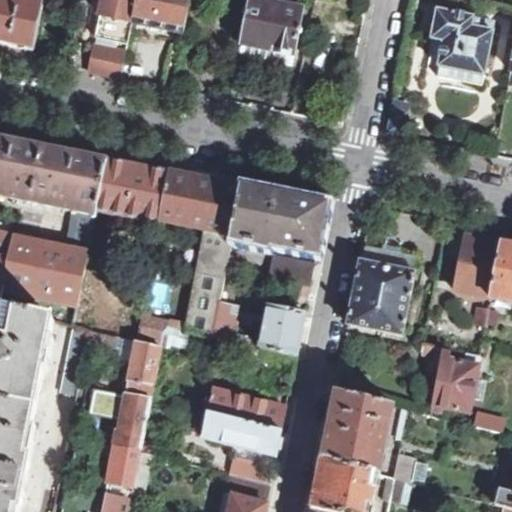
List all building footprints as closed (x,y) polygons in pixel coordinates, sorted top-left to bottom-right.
[(42,17),(45,0),(23,0),(24,1),(20,0),(0,0),(0,44),(34,52),(35,51),(42,17)] [(101,0),(92,43),(127,51),(134,21),(138,0),(101,0)] [(183,31),(189,0),(138,0),(134,21),(183,31)] [(252,0),(243,45),(296,56),(304,12),(268,5),(269,0),(252,0)] [(439,11),(434,39),(445,42),(440,66),(486,74),(495,32),(493,31),(495,22),(439,11)] [(127,51),(92,43),(86,72),(121,80),(127,51)] [(404,137),(410,106),(393,102),(387,133),(388,134),(389,134),(395,135),(403,137),(404,137)] [(44,148),(0,139),(0,196),(25,201),(33,173),(38,174),(44,148)] [(108,161),(44,148),(38,174),(33,173),(25,201),(60,208),(73,211),(96,216),(97,212),(108,161)] [(169,174),(108,161),(97,212),(159,224),(160,223),(169,174)] [(233,237),(242,189),(169,174),(160,223),(204,231),(233,237)] [(317,255),(328,206),(242,189),(233,237),(232,245),(268,251),(269,246),(317,255)] [(79,304),(96,216),(73,211),(66,248),(52,245),(13,237),(13,231),(5,230),(4,235),(0,234),(0,257),(11,261),(5,289),(79,304)] [(185,332),(213,338),(220,303),(225,278),(227,270),(232,245),(233,237),(204,231),(187,318),(185,332)] [(467,237),(456,291),(491,299),(501,245),(467,237)] [(511,246),(511,247),(501,245),(491,299),(511,303),(511,246)] [(383,332),(402,336),(414,276),(397,271),(399,260),(383,256),(384,252),(365,247),(362,263),(349,325),(383,332)] [(0,309),(5,289),(11,261),(0,257),(0,309)] [(311,288),(313,279),(315,267),(316,266),(272,258),(269,280),(311,288)] [(414,276),(417,263),(399,260),(397,271),(414,276)] [(225,278),(240,281),(241,273),(227,270),(225,278)] [(165,310),(170,283),(153,280),(149,308),(165,310)] [(254,348),(255,342),(235,336),(239,320),(229,318),(231,306),(220,303),(213,338),(254,348)] [(474,306),(473,325),(487,327),(489,307),(474,306)] [(163,350),(168,327),(185,332),(187,318),(143,308),(137,345),(163,350)] [(266,351),(297,359),(306,315),(271,308),(263,351),(266,351)] [(0,511),(16,511),(37,406),(54,323),(2,310),(0,322),(0,511)] [(90,332),(78,329),(67,381),(79,386),(80,384),(87,348),(90,332)] [(131,343),(90,332),(87,348),(118,354),(119,350),(130,352),(131,343)] [(137,345),(131,343),(130,352),(119,350),(118,354),(116,359),(133,364),(137,345)] [(152,401),(163,350),(137,345),(133,364),(127,396),(152,401)] [(422,345),(420,352),(429,355),(426,371),(439,373),(442,355),(443,350),(422,345)] [(297,359),(266,351),(262,369),(294,377),(294,374),(297,361),(297,359)] [(432,406),(468,414),(471,402),(482,404),(486,385),(475,382),(477,369),(446,362),(447,356),(442,355),(439,373),(433,400),(432,406)] [(339,375),(353,377),(355,368),(342,365),(341,370),(339,375)] [(426,371),(422,397),(433,400),(439,373),(426,371)] [(336,393),(364,399),(368,381),(353,377),(339,375),(337,384),(336,393)] [(96,401),(99,388),(90,386),(86,401),(95,403),(96,401)] [(115,393),(99,388),(96,401),(113,406),(115,393)] [(209,415),(282,433),(287,409),(266,404),(267,400),(244,394),(243,398),(215,391),(209,415)] [(323,460),(378,475),(380,476),(394,407),(364,399),(336,393),(323,460)] [(152,401),(127,396),(116,448),(141,453),(152,401)] [(201,413),(195,436),(239,447),(258,452),(278,457),(282,433),(209,415),(201,413)] [(504,435),(507,421),(480,413),(477,427),(504,435)] [(87,440),(76,437),(71,465),(81,469),(87,440)] [(239,447),(235,459),(256,464),(258,452),(239,447)] [(131,504),(137,475),(141,453),(116,448),(108,486),(105,497),(131,504)] [(149,479),(153,456),(141,453),(137,475),(149,479)] [(395,480),(405,482),(413,484),(418,462),(399,457),(395,480)] [(313,509),(323,511),(370,511),(378,475),(323,460),(322,460),(314,502),(313,507),(313,509)] [(511,464),(507,463),(505,470),(511,471),(511,496),(494,491),(491,505),(506,509),(511,510),(511,464)] [(274,472),(251,467),(249,478),(272,483),(272,482),(274,472)] [(231,474),(225,497),(267,506),(272,483),(249,478),(231,474)] [(130,508),(141,511),(149,479),(137,475),(131,504),(130,508)] [(387,477),(382,501),(385,502),(390,503),(395,480),(387,477)] [(390,503),(400,505),(405,482),(395,480),(390,503)] [(105,497),(108,486),(100,484),(97,496),(105,497)] [(74,505),(77,491),(66,488),(63,504),(74,507),(74,505)] [(105,497),(97,496),(77,491),(74,505),(103,511),(105,497)] [(129,511),(130,508),(131,504),(105,497),(103,511),(102,511),(129,511)] [(266,511),(267,506),(225,497),(221,511),(266,511)]
